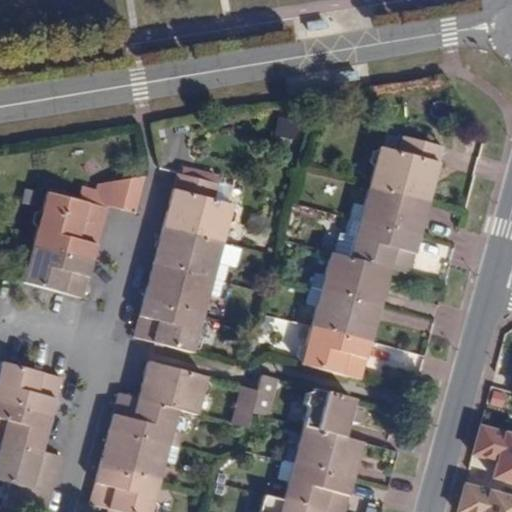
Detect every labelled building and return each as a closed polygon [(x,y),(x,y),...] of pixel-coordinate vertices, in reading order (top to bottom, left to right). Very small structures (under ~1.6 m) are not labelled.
[(371,164),(365,184),(426,199),(441,147),(399,137),(395,151),(375,146),(374,150),(368,152),(367,159),(371,164)] [(174,175),(159,228),(218,243),(227,207),(232,206),(234,199),(230,194),(232,189),(174,175)] [(102,206),(131,213),(142,176),(108,182),(102,206)] [(84,203),(101,208),(102,206),(108,182),(93,185),(92,190),(78,187),(75,199),(84,203)] [(416,238),(426,199),(365,184),(360,204),(349,201),(345,219),(416,238)] [(25,242),(87,259),(101,208),(84,203),(75,199),(45,191),(40,210),(35,208),(34,212),(28,216),(25,226),(28,231),(25,242)] [(406,275),(416,238),(345,219),(334,255),(386,270),(406,275)] [(212,263),(218,243),(159,228),(150,265),(218,282),(222,267),(212,263)] [(77,297),(87,259),(25,242),(20,260),(15,261),(12,271),(16,274),(14,280),(77,297)] [(312,271),(307,288),(376,307),(386,270),(334,255),(328,254),(323,273),(312,271)] [(139,303),(198,318),(203,296),(214,299),(218,282),(150,265),(139,303)] [(367,343),(376,307),(307,288),(303,306),(313,309),(308,327),(367,343)] [(198,318),(139,303),(130,339),(189,355),(189,352),(195,350),(197,342),(193,337),(198,318)] [(357,380),(367,343),(308,327),(303,343),(299,345),(295,358),(299,361),(298,365),(357,380)] [(0,403),(47,416),(56,378),(0,363),(0,403)] [(144,363),(135,399),(176,411),(193,415),(197,398),(204,396),(206,387),(201,383),(203,378),(144,363)] [(254,393),(249,412),(267,417),(277,381),(259,376),(254,393)] [(249,412),(254,393),(237,388),(227,425),(245,430),(249,412)] [(304,406),(299,426),(339,436),(343,424),(351,426),(355,410),(347,408),(349,400),(309,390),(307,395),(302,396),(300,405),(304,406)] [(117,395),(107,432),(178,451),(181,436),(170,433),(176,411),(135,399),(117,395)] [(0,443),(37,452),(47,416),(0,403),(0,443)] [(282,442),(278,459),(350,477),(360,441),(339,436),(299,426),(294,445),(282,442)] [(511,436),(474,426),(467,453),(493,460),(488,476),(511,483),(511,436)] [(174,468),(178,451),(107,432),(98,469),(157,483),(162,465),(174,468)] [(37,452),(0,443),(0,482),(6,484),(2,498),(43,508),(57,457),(37,452)] [(338,511),(340,511),(350,477),(278,459),(273,477),(284,480),(280,497),(322,508),(338,511)] [(152,503),(157,483),(98,469),(88,505),(108,511),(107,511),(155,511),(157,508),(152,503)] [(511,511),(511,498),(459,484),(452,511),(453,511),(511,511)] [(320,511),(322,508),(280,497),(269,494),(264,511),(254,511),(253,511),(320,511)]
